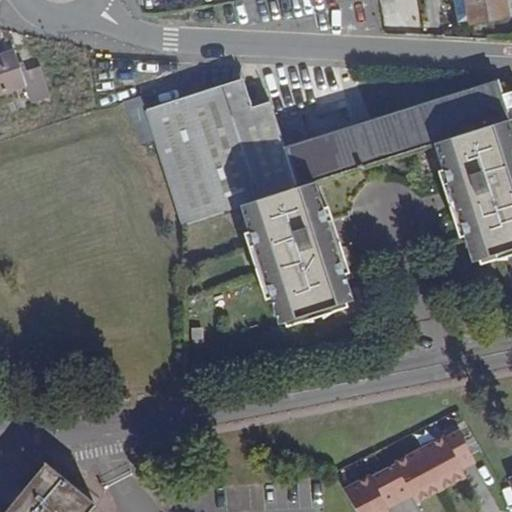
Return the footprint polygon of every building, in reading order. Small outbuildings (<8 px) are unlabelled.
[(453,0),(458,24),(468,22),(464,0),(453,0)] [(464,0),(468,22),(504,16),(502,0),(464,0)] [(13,52),(0,56),(0,95),(25,88),(31,102),(48,96),(39,67),(20,72),(13,52)] [(222,87),(232,115),(250,110),(240,82),(222,87)] [(510,120),(511,119),(511,94),(500,97),(495,84),(284,150),(268,104),(250,110),(232,115),(222,87),(203,92),(233,143),(260,201),(306,186),(315,183),(436,144),(444,141),(500,123),(510,120)] [(252,203),(260,201),(233,143),(203,92),(146,111),(142,97),(122,102),(141,145),(155,142),(183,226),(243,207),(252,203)] [(436,144),(440,157),(470,251),(475,250),(479,260),(480,265),(495,261),(511,256),(511,126),(510,120),(500,123),(444,141),(436,144)] [(243,207),(247,219),(251,232),(245,234),(249,246),(261,286),(265,301),(271,299),(275,313),(281,312),(285,322),(287,327),(301,323),(334,313),(347,308),(346,303),(344,293),(349,291),(319,196),(315,183),(306,186),(260,201),(252,203),(243,207)] [(419,450),(441,490),(465,476),(461,468),(457,461),(471,454),(458,430),(444,437),(443,435),(419,450)] [(385,474),(397,498),(410,491),(413,498),(417,505),(441,490),(419,450),(396,465),(397,467),(385,474)] [(457,461),(461,468),(474,461),(471,454),(457,461)] [(45,467),(6,511),(88,511),(93,507),(45,467)] [(371,480),(346,495),(356,511),(388,511),(385,506),(397,498),(385,474),(372,482),(371,480)] [(397,498),(401,505),(413,498),(410,491),(397,498)] [(397,498),(385,506),(388,511),(389,511),(401,505),(397,498)]
